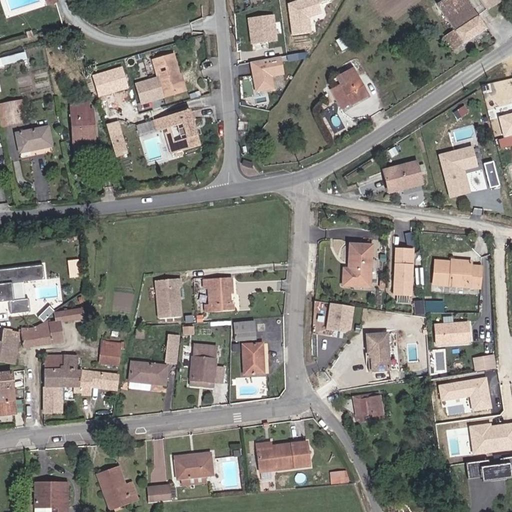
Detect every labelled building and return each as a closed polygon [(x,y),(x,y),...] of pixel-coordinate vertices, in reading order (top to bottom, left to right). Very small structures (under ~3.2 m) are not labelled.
[(322,14),(317,0),(297,0),(289,3),(292,37),(311,34),(311,18),(322,14)] [(463,43),(485,28),(466,2),(454,10),(446,0),(443,0),(435,6),(448,23),(463,43)] [(478,0),(487,12),(506,0),(478,0)] [(274,16),(249,19),(252,45),(277,42),(274,16)] [(455,48),(463,43),(448,23),(441,28),(455,48)] [(181,75),(173,54),(154,61),(162,83),(155,86),(153,81),(138,86),(144,104),(183,91),(178,76),(181,75)] [(281,56),(250,62),(256,94),(276,90),(273,78),(285,76),(281,56)] [(352,102),(371,91),(354,65),(336,75),(342,86),(352,101),(352,102)] [(186,90),(181,75),(178,76),(183,91),(186,90)] [(100,94),(112,90),(108,76),(96,80),(100,94)] [(344,105),(352,101),(342,86),(334,90),(344,105)] [(0,126),(18,122),(16,118),(12,103),(0,106),(0,126)] [(87,131),(87,122),(86,106),(70,106),(74,148),(99,147),(98,130),(87,131)] [(194,119),(197,117),(196,115),(193,107),(161,116),(164,126),(184,121),(188,134),(176,137),(170,139),(173,149),(177,147),(179,152),(186,149),(185,146),(203,141),(200,130),(198,131),(194,119)] [(155,128),(164,126),(161,116),(152,118),(155,128)] [(112,135),(122,132),(119,120),(108,123),(112,135)] [(87,131),(98,130),(98,121),(87,122),(87,131)] [(23,152),(55,145),(52,126),(19,133),(23,152)] [(170,139),(176,137),(173,127),(168,128),(170,139)] [(118,155),(128,152),(122,132),(112,135),(118,155)] [(441,155),(450,200),(471,196),(466,172),(478,169),(474,148),(441,155)] [(489,187),(502,184),(496,159),(483,162),(489,187)] [(389,194),(422,185),(416,164),(384,173),(389,194)] [(345,279),(366,280),(368,243),(347,243),(345,270),(345,279)] [(409,292),(414,246),(397,244),(392,290),(409,292)] [(475,267),(476,263),(476,258),(457,257),(456,262),(456,265),(475,267)] [(439,287),(485,291),(487,265),(476,263),(475,267),(456,265),(456,262),(441,261),(439,287)] [(44,268),(0,273),(0,300),(11,299),(12,311),(31,309),(30,297),(16,299),(14,286),(46,282),(44,268)] [(365,287),(366,280),(345,279),(345,270),(337,269),(337,285),(365,287)] [(234,278),(206,279),(206,284),(210,285),(211,304),(221,304),(221,312),(235,311),(234,303),(232,304),(231,293),(234,293),(234,278)] [(178,288),(177,279),(155,281),(157,320),(178,318),(177,302),(175,302),(175,299),(176,296),(176,289),(178,288)] [(422,311),(422,299),(414,299),(414,311),(422,311)] [(355,308),(332,304),(327,333),(350,337),(355,308)] [(64,322),(84,319),(83,310),(63,313),(64,322)] [(62,323),(23,329),(26,347),(65,341),(62,323)] [(191,333),(192,326),(183,324),(182,331),(191,333)] [(465,346),(465,327),(432,327),(432,346),(465,346)] [(163,358),(174,360),(179,335),(168,333),(163,358)] [(377,372),(382,371),(391,368),(385,333),(366,338),(369,355),(373,354),(377,372)] [(102,356),(120,358),(122,342),(105,340),(102,356)] [(247,375),(268,374),(267,344),(246,345),(247,375)] [(212,385),(218,353),(191,348),(185,380),(212,385)] [(80,371),(81,367),(80,355),(47,356),(46,370),(64,371),(80,371)] [(469,364),(471,376),(491,373),(489,360),(469,364)] [(130,381),(162,385),(164,369),(132,365),(130,381)] [(98,386),(116,385),(120,369),(101,368),(100,372),(99,375),(100,376),(98,386)] [(42,412),(58,413),(62,383),(64,371),(46,370),(42,412)] [(95,395),(98,386),(100,376),(99,375),(100,372),(80,371),(64,371),(62,383),(72,384),(73,390),(77,390),(79,388),(86,389),(86,394),(95,395)] [(0,390),(16,390),(14,374),(0,374),(0,390)] [(185,380),(185,386),(211,391),(212,385),(185,380)] [(487,414),(484,398),(482,383),(434,390),(437,406),(465,401),(467,417),(487,414)] [(0,404),(16,403),(16,390),(0,390),(0,404)] [(362,416),(381,413),(378,396),(355,399),(356,411),(361,411),(362,416)] [(0,418),(18,416),(16,403),(0,404),(0,418)] [(468,459),(511,453),(511,431),(511,427),(487,431),(487,428),(465,431),(465,433),(468,459)] [(307,465),(305,441),(269,444),(270,448),(256,449),(257,469),(307,465)] [(179,479),(215,474),(213,456),(177,460),(179,479)] [(511,459),(496,461),(498,477),(511,476),(511,459)] [(484,479),(482,463),(459,466),(460,481),(484,479)] [(116,507),(139,499),(134,484),(128,485),(123,470),(102,476),(108,496),(113,495),(116,507)] [(348,470),(333,471),(333,483),(348,482),(348,470)] [(153,500),(169,498),(168,484),(152,486),(153,500)] [(35,493),(58,494),(58,485),(35,486),(35,493)] [(51,511),(67,511),(66,486),(58,485),(58,494),(35,493),(36,510),(51,510),(51,511)] [(112,508),(116,507),(113,495),(108,496),(112,508)]
